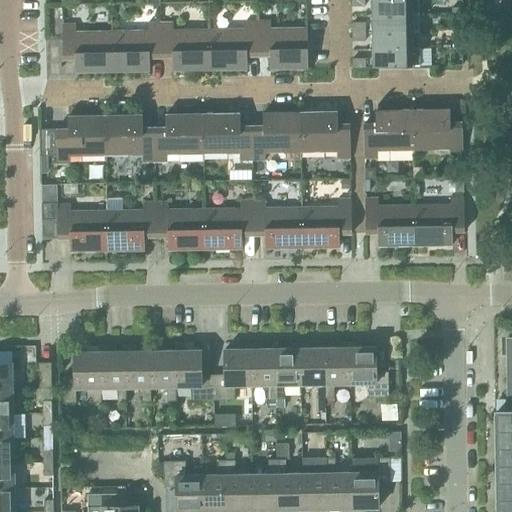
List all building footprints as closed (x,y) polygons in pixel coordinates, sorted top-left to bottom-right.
[(372,0),(373,14),(420,13),(419,0),(372,0)] [(373,14),(373,31),(420,30),(420,13),(373,14)] [(246,29),(210,29),(211,69),(248,69),(248,56),(259,56),(259,21),(246,21),(246,29)] [(271,21),(259,21),(259,56),(271,56),(271,68),(309,68),(308,28),(271,28),(271,21)] [(174,22),(161,23),(162,57),(173,57),(174,70),(211,69),(210,29),(174,30),(174,22)] [(353,22),(353,32),(366,31),(366,22),(353,22)] [(149,30),(113,31),(113,71),(151,70),(150,58),(162,57),(161,23),(148,23),(149,30)] [(113,71),(113,31),(76,31),(76,24),(63,24),(64,59),(76,59),(76,72),(113,71)] [(373,31),(373,48),(420,48),(420,30),(373,31)] [(366,31),(353,32),(353,41),(366,41),(366,31)] [(454,47),(463,47),(463,38),(453,38),(454,47)] [(420,48),(373,48),(374,66),(421,66),(420,48)] [(353,58),(354,67),(367,67),(366,58),(353,58)] [(451,109),(414,110),(414,150),(451,149),(451,157),(464,156),(463,122),(452,122),(451,109)] [(414,150),(414,110),(376,111),(376,123),(364,123),(365,158),(379,158),(379,150),(414,150)] [(338,111),(301,112),(302,152),(338,151),(338,158),(351,158),(350,124),(338,124),(338,111)] [(264,125),(253,125),(253,160),(266,160),(266,152),(302,152),(301,112),(264,112),(264,125)] [(241,113),(204,114),(204,153),(205,161),(253,160),(253,125),(241,126),(241,113)] [(143,114),(106,115),(107,155),(143,154),(143,162),(156,162),(155,127),(144,127),(143,114)] [(167,127),(155,127),(156,162),(169,162),(168,154),(204,153),(204,114),(166,114),(167,127)] [(58,129),(41,129),(41,156),(57,156),(57,163),(71,163),(71,155),(107,155),(106,115),(69,116),(69,128),(58,129)] [(422,167),(415,167),(415,178),(427,177),(422,167)] [(367,178),(376,178),(376,168),(367,168),(367,178)] [(253,170),(242,170),(242,180),(253,180),(253,170)] [(456,192),(464,192),(464,177),(456,177),(456,192)] [(342,188),(350,188),(350,179),(342,179),(342,188)] [(78,183),(64,183),(64,193),(78,193),(78,183)] [(452,205),(415,206),(416,245),(453,244),(453,232),(465,231),(464,197),(452,198),(452,205)] [(339,207),(303,207),(303,247),(341,246),(340,234),(352,233),(352,199),(339,199),(339,207)] [(416,245),(415,206),(380,206),(380,199),(366,199),(366,233),(379,233),(379,246),(416,245)] [(241,208),(205,209),(206,248),(243,248),(243,235),(254,235),(254,201),(241,201),(241,208)] [(267,201),(254,201),(254,235),(266,235),(266,247),(303,247),(303,207),(267,208),(267,201)] [(144,210),(108,210),(108,250),(146,249),(145,237),(157,237),(156,202),(144,202),(144,210)] [(169,202),(156,202),(157,237),(168,237),(169,249),(206,248),(205,209),(169,210),(169,202)] [(42,220),(58,220),(58,204),(42,204),(42,220)] [(108,250),(108,210),(72,211),(71,204),(58,204),(58,220),(59,238),(71,238),(71,251),(108,250)] [(341,347),(325,347),(326,398),(335,398),(335,384),(351,383),(350,342),(341,342),(341,347)] [(360,342),(350,342),(351,383),(367,383),(367,397),(389,397),(389,372),(376,372),(376,347),(360,347),(360,342)] [(291,348),(276,348),(277,399),(277,408),(285,408),(285,384),(301,384),(300,343),(291,343),(291,348)] [(310,343),(300,343),(301,384),(317,384),(318,410),(327,410),(326,398),(325,347),(310,348),(310,343)] [(226,375),(214,375),(214,400),(236,399),(235,385),(252,385),(251,344),(242,344),(242,349),(225,349),(226,375)] [(260,344),(251,344),(252,385),(268,385),(268,399),(277,399),(276,348),(260,348),(260,344)] [(150,345),(150,350),(151,387),(167,386),(168,400),(177,400),(176,386),(175,350),(160,350),(160,345),(150,345)] [(175,345),(175,350),(176,386),(193,386),(193,400),(214,400),(214,375),(202,375),(201,349),(185,350),(185,345),(175,345)] [(100,346),(100,351),(101,351),(102,388),(102,387),(118,387),(118,401),(127,401),(127,387),(126,387),(126,351),(125,351),(111,351),(110,346),(100,346)] [(125,346),(125,351),(126,351),(126,387),(127,387),(143,387),(143,401),(152,401),(151,387),(150,350),(135,351),(135,346),(125,346)] [(101,351),(100,351),(86,352),(86,347),(76,347),(76,352),(75,352),(76,377),(64,377),(64,402),(77,402),(77,388),(93,388),(93,402),(103,402),(102,387),(102,388),(101,351)] [(52,362),(39,362),(40,388),(52,388),(52,362)] [(0,363),(0,388),(13,388),(13,363),(0,363)] [(0,388),(0,413),(13,413),(13,388),(0,388)] [(43,400),(43,413),(53,413),(52,400),(43,400)] [(505,401),(497,401),(497,409),(505,409),(505,401)] [(508,411),(497,411),(498,429),(511,428),(511,410),(510,411),(508,411)] [(0,413),(0,438),(14,438),(13,413),(0,413)] [(53,413),(43,413),(43,425),(53,425),(53,413)] [(511,428),(498,429),(498,446),(511,445),(511,428)] [(276,431),(267,431),(267,441),(276,441),(276,431)] [(401,432),(390,432),(390,450),(401,450),(401,432)] [(0,438),(0,463),(14,463),(14,438),(0,438)] [(511,445),(498,446),(498,463),(511,463),(511,445)] [(44,450),(44,463),(53,462),(53,450),(44,450)] [(234,453),(228,453),(228,460),(228,510),(244,510),(243,511),(252,511),(252,474),(236,474),(236,460),(234,460),(234,453)] [(390,457),(353,458),(353,472),(353,511),(362,511),(363,508),(379,508),(379,482),(390,482),(390,457)] [(319,472),(303,473),(303,511),(313,511),(313,509),(328,509),(328,458),(319,458),(319,472)] [(336,458),(328,458),(328,509),(344,508),(343,511),(353,511),(353,472),(336,472),(336,458)] [(268,473),(252,474),(252,511),(262,511),(262,510),(278,510),(277,459),(268,459),(268,473)] [(286,459),(277,459),(278,510),(294,509),(294,511),(303,511),(303,473),(286,473),(286,459)] [(203,511),(203,474),(186,475),(186,460),(165,461),(165,486),(177,486),(178,511),(194,511),(203,511)] [(219,474),(203,474),(203,511),(213,511),(228,510),(228,460),(219,460),(219,474)] [(53,462),(44,463),(44,475),(54,475),(53,462)] [(0,463),(0,488),(15,488),(14,463),(0,463)] [(511,463),(498,463),(498,481),(511,480),(511,463)] [(511,480),(498,481),(499,498),(511,498),(511,480)] [(0,488),(0,511),(15,511),(15,488),(0,488)] [(119,494),(88,495),(88,511),(138,511),(139,506),(126,506),(126,494),(119,494)] [(511,511),(511,498),(499,498),(498,511),(511,511)] [(45,500),(44,511),(54,511),(54,500),(45,500)]
